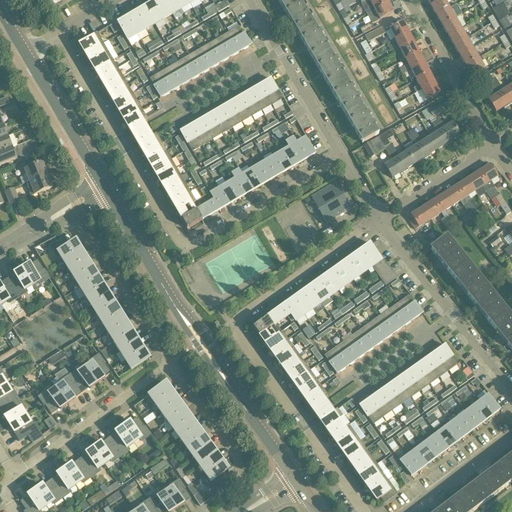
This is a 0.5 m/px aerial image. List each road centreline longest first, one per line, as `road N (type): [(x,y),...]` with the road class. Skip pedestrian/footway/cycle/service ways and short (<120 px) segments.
road 1 (residential): [(341,157),(183,244),(57,37)]
road 2 (residential): [(364,511),(230,324),(381,217)]
road 3 (tertiary): [(294,482),(104,188)]
road 4 (residential): [(511,384),(381,217)]
road 5 (residential): [(13,476),(176,359)]
road 6 (residential): [(176,359),(78,204)]
road 7 (residential): [(341,157),(248,0)]
road 8 (residential): [(491,147),(404,0)]
road 9 (residential): [(253,507),(240,464),(176,359)]
road 10 (tertiary): [(104,188),(24,54)]
road 11 (residential): [(407,511),(511,431)]
road 12 (residential): [(381,217),(491,147)]
